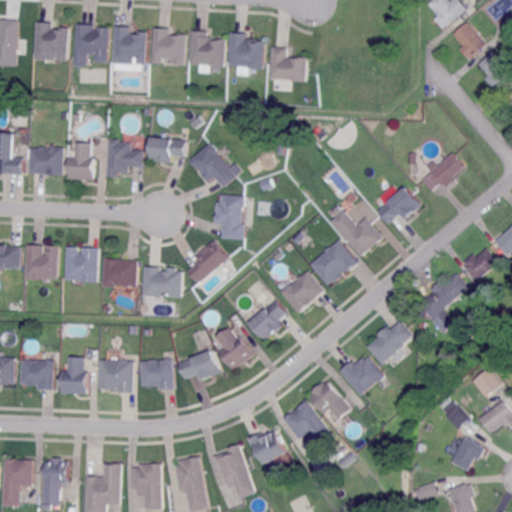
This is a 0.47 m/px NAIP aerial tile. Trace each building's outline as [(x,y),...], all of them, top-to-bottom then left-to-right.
[(447,28),(446,27),(445,26),(438,18),(442,15),(437,9),(434,6),(432,3),(435,0),(452,0),(464,13),(462,15),(447,28)] [(20,38),(20,19),(0,18),(0,64),(18,65),(19,53),(26,53),(26,38),(20,38)] [(472,58),(467,52),(464,48),(467,45),(457,33),(465,27),(472,21),(489,43),(490,43),(483,49),(482,49),(473,57),(472,58)] [(65,29),(65,27),(72,28),(70,60),(69,60),(65,60),(61,59),(61,54),(59,53),(58,60),(37,59),(40,22),(56,23),(55,28),(65,29)] [(101,31),(101,27),(113,28),(110,63),(99,62),(99,56),(92,56),(91,62),(90,68),(78,67),(81,25),(97,27),(97,31),(101,31)] [(143,35),(143,32),(151,32),(149,65),(140,65),(140,59),(137,59),(136,65),(118,64),(121,26),(135,27),(134,35),(143,35)] [(187,64),(188,34),(172,33),(172,27),(156,27),(155,62),(166,62),(166,57),(177,58),(176,64),(187,64)] [(227,68),(212,67),(212,65),(192,63),(194,29),(210,30),(210,35),(215,35),(215,39),(229,40),(227,65),(227,68)] [(248,34),(248,33),(249,33),(249,38),(267,40),(267,46),(265,69),(252,68),(251,67),(231,65),(234,33),(248,34)] [(310,83),(296,81),(296,80),(292,80),(292,81),(273,80),(276,48),(292,49),(291,57),(312,59),(310,83)] [(511,77),(498,89),(497,87),(489,78),(492,75),(486,67),(483,63),(497,51),(511,69),(511,77)] [(198,128),(194,123),(202,117),(206,122),(198,128)] [(27,174),(1,173),(2,158),(0,158),(0,133),(18,133),(18,157),(27,157),(27,174)] [(189,157),(176,156),(175,164),(153,161),(154,153),(154,151),(156,137),(190,140),(189,157)] [(147,168),(132,168),(132,174),(121,173),(121,178),(111,178),(112,140),(123,140),(123,143),(135,143),(135,151),(148,151),(147,168)] [(95,157),(98,157),(97,180),(72,179),(72,156),(78,156),(79,142),(95,143),(95,157)] [(286,154),(280,153),(281,143),(288,144),(286,154)] [(227,188),(219,178),(212,183),(194,161),(214,144),(220,151),(219,152),(240,177),(227,188)] [(48,148),(56,149),(56,146),(68,147),(67,175),(50,174),(33,173),(34,148),(42,148),(42,146),(48,146),(48,148)] [(449,188),(446,183),(441,178),(435,171),(435,170),(436,169),(457,152),(469,166),(457,176),(460,179),(454,184),(450,187),(450,188),(449,188)] [(267,190),(263,181),(273,177),(277,187),(267,190)] [(425,206),(411,218),(408,220),(408,221),(403,216),(393,224),(382,212),(394,202),(410,189),(425,206)] [(355,202),(350,197),(355,192),(360,198),(355,202)] [(248,207),(246,207),(245,224),(250,224),(249,240),(225,239),(226,225),(219,224),(221,203),(223,203),(224,195),(249,197),(248,207)] [(338,216),(334,211),(341,205),(345,210),(338,216)] [(362,227),(363,226),(362,225),(369,218),(387,239),(365,257),(335,221),(347,210),(362,227)] [(511,253),(511,254),(511,253),(501,241),(500,240),(511,230),(511,253)] [(300,243),(297,239),(305,232),(308,237),(300,243)] [(202,283),(192,271),(202,263),(198,258),(219,240),(223,245),(224,247),(233,257),(202,283)] [(361,264),(350,273),(348,271),(343,275),(345,277),(338,283),(336,281),(331,285),(314,265),(328,252),(328,250),(331,248),(334,248),(342,241),(361,264)] [(11,247),(25,247),(24,269),(8,268),(8,269),(2,269),(2,268),(0,268),(0,247),(1,247),(1,245),(11,245),(11,247)] [(50,255),(50,251),(52,251),(52,246),(63,247),(62,280),(61,280),(60,280),(47,280),(47,281),(29,280),(31,245),(46,246),(46,255),(50,255)] [(86,255),(86,248),(103,248),(101,284),(84,283),(84,281),(70,281),(71,247),(82,248),(81,253),(83,253),(83,254),(86,255)] [(503,262),(483,279),(481,281),(480,280),(479,279),(469,266),(470,265),(467,262),(475,255),(476,254),(478,253),(480,256),(486,252),(491,248),(503,262)] [(141,286),(133,286),(133,288),(126,288),(127,286),(119,286),(119,288),(107,287),(108,258),(114,258),(114,259),(125,260),(125,261),(142,261),(141,286)] [(169,272),(170,268),(180,268),(180,272),(187,272),(186,299),(174,298),(174,296),(167,296),(167,298),(164,298),(164,299),(160,299),(160,298),(147,297),(148,267),(164,268),(164,271),(169,272)] [(328,291),(316,302),(303,314),(285,293),(294,285),(294,286),(300,281),(301,279),(304,276),(307,276),(312,272),(328,291)] [(473,287),(447,308),(451,313),(457,319),(460,323),(448,333),(445,330),(424,303),(434,295),(437,293),(438,292),(435,289),(440,285),(445,280),(448,283),(454,278),(461,273),(466,279),(473,287)] [(269,342),(254,323),(271,309),(281,300),(291,313),(281,321),(286,327),(269,342)] [(111,313),(105,308),(110,304),(115,309),(111,313)] [(416,337),(406,345),(407,346),(386,365),(385,363),(379,357),(374,350),(373,349),(371,348),(383,338),(380,336),(389,328),(391,331),(392,330),(393,331),(404,322),(416,337)] [(242,339),(244,337),(257,356),(237,371),(223,353),(228,349),(219,338),(233,328),(242,339)] [(204,381),(202,374),(189,379),(183,364),(217,350),(222,364),(223,365),(226,373),(204,381)] [(88,372),(92,373),(91,394),(65,393),(66,371),(72,372),(72,357),(88,358),(88,372)] [(388,376),(387,377),(387,379),(384,382),(381,382),(364,396),(344,372),(356,361),(359,364),(366,358),(369,361),(373,357),(388,376)] [(0,359),(4,360),(4,358),(19,358),(18,384),(13,384),(13,385),(4,385),(4,383),(2,383),(2,388),(0,388),(0,359)] [(175,360),(177,360),(179,389),(163,390),(163,385),(161,385),(161,387),(153,387),(153,386),(146,386),(144,362),(153,362),(153,361),(160,360),(160,361),(169,361),(171,358),(173,358),(175,360)] [(57,361),(56,391),(42,390),(42,385),(40,385),(40,387),(31,386),(31,385),(25,385),(26,360),(50,361),(52,359),(55,359),(57,361)] [(131,361),(137,361),(137,393),(122,393),(122,389),(120,389),(120,390),(110,390),(110,388),(103,388),(104,360),(123,361),(123,360),(131,360),(131,361)] [(487,394),(476,380),(492,367),(503,382),(502,383),(488,394),(487,394)] [(345,398),(355,409),(342,420),(333,410),(328,415),(313,398),(316,395),(314,393),(325,383),(327,385),(331,382),(345,398)] [(511,420),(507,424),(505,422),(494,431),(483,416),(486,414),(495,407),(496,406),(499,404),(505,399),(506,400),(511,408),(511,420)] [(339,439),(326,449),(313,432),(303,440),(287,419),(310,402),(339,439)] [(461,427),(460,426),(459,425),(449,415),(460,405),(471,416),(470,417),(461,427)] [(290,453),(269,465),(262,452),(258,454),(251,441),(265,433),(267,436),(278,430),(290,453)] [(483,460),(479,457),(472,470),(456,462),(459,456),(462,450),(467,441),(467,440),(469,436),(489,447),(489,449),(483,460)] [(259,493),(243,499),(237,482),(230,485),(223,465),(221,466),(218,456),(227,453),(229,457),(233,455),(231,449),(242,445),(259,493)] [(346,461),(341,456),(348,451),(352,456),(346,461)] [(213,509),(199,511),(194,511),(190,491),(184,492),(179,466),(183,465),(183,461),(203,457),(213,509)] [(66,462),(73,462),(72,484),(65,484),(63,505),(47,504),(50,461),(56,461),(56,458),(66,459),(66,462)] [(36,487),(27,487),(27,486),(24,486),(23,507),(7,506),(9,460),(37,461),(36,487)] [(167,510),(150,510),(150,497),(142,497),(142,491),(137,491),(137,468),(143,468),(143,465),(165,464),(167,510)] [(124,506),(110,506),(110,511),(89,511),(91,477),(107,477),(108,465),(125,465),(124,506)] [(426,497),(422,485),(430,483),(436,480),(437,483),(440,492),(426,497)] [(478,494),(474,496),(478,508),(468,511),(460,511),(452,490),(452,489),(469,482),(469,484),(474,482),(474,483),(478,494)]
